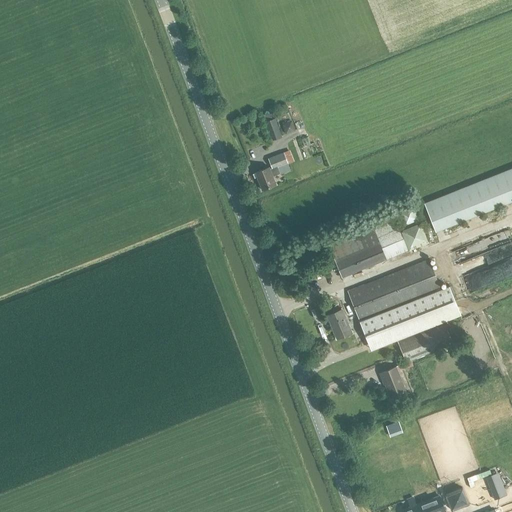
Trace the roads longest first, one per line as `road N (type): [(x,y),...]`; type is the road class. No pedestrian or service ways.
road 1 (tertiary): [(352,511),(159,0)]
road 2 (track): [(278,312),(441,247),(468,307),(511,290)]
